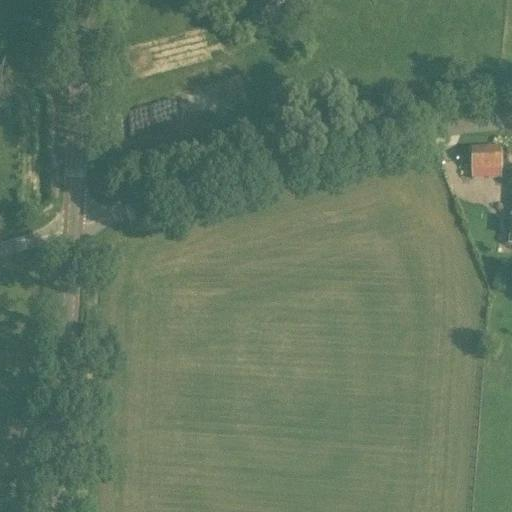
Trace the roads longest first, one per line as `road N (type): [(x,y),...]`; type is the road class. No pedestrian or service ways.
road 1 (unclassified): [(72,229),(412,132),(511,125)]
road 2 (tertiary): [(57,511),(72,229)]
road 3 (tertiary): [(72,229),(83,0)]
